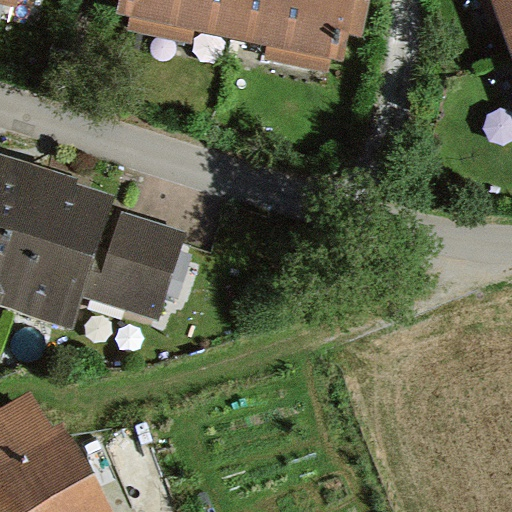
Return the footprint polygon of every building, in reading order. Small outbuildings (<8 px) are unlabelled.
[(266,45),(264,57),(327,70),(330,55),(342,57),(353,0),(120,0),(117,14),(130,17),(127,32),(193,46),(196,31),(266,45)] [(511,0),(492,0),(511,57),(511,0)] [(0,302),(73,325),(83,295),(109,209),(116,188),(0,152),(0,302)] [(190,233),(109,209),(83,295),(161,319),(190,233)] [(0,511),(105,511),(77,459),(26,395),(0,408),(0,511)]
